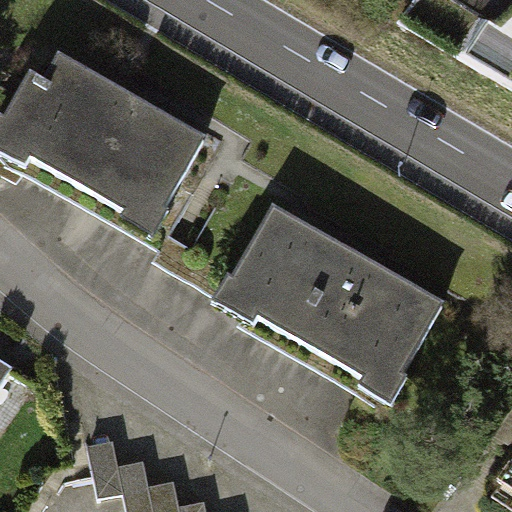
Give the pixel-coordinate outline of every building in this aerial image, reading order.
[(511,16),(502,27),(489,21),(469,57),(511,83),(511,16)] [(210,149),(47,58),(0,142),(0,159),(156,247),(210,149)] [(444,309),(273,216),(218,315),(390,408),(444,309)] [(0,393),(17,368),(0,356),(0,393)] [(114,439),(85,445),(96,500),(125,495),(128,511),(207,511),(205,502),(180,507),(175,481),(150,486),(145,463),(120,468),(114,439)] [(511,511),(511,458),(484,501),(500,511),(511,511)]
